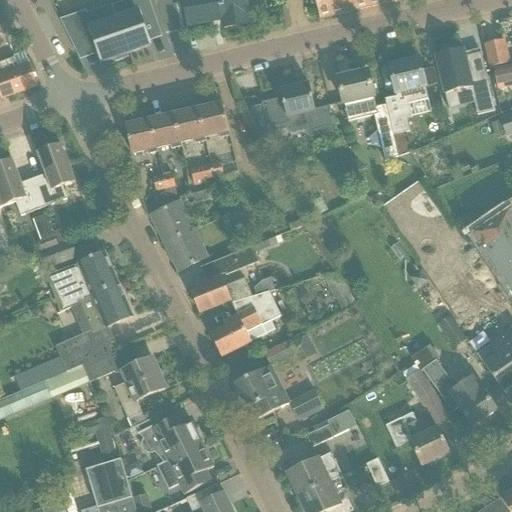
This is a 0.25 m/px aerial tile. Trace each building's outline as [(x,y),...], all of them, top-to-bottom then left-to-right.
[(134,15),(116,21),(128,55),(149,47),(148,43),(145,36),(159,31),(148,0),(128,0),(129,1),(134,15)] [(175,0),(174,0),(174,1),(182,0),(183,0),(188,27),(213,23),(212,21),(218,20),(219,22),(222,22),(223,30),(247,26),(246,17),(249,17),(245,0),(175,0)] [(314,0),(319,20),(338,15),(334,1),(337,0),(314,0)] [(337,0),(334,1),(338,15),(356,11),(352,0),(337,0)] [(352,0),(356,11),(394,2),(393,0),(352,0)] [(85,12),(59,21),(76,53),(96,46),(99,55),(102,64),(114,60),(115,63),(127,59),(126,55),(128,55),(116,21),(91,29),(86,15),(85,12)] [(504,42),(484,46),(489,69),(509,65),(508,61),(504,42)] [(463,50),(435,57),(445,96),(471,90),(474,105),(477,117),(495,113),(481,55),(465,59),(464,54),(463,50)] [(0,100),(0,101),(37,88),(29,65),(18,69),(14,60),(0,64),(0,100)] [(396,98),(385,101),(386,106),(393,135),(403,133),(409,132),(406,119),(411,118),(407,105),(427,100),(424,89),(425,89),(423,81),(419,61),(389,68),(394,87),(395,96),(396,96),(396,98)] [(511,66),(492,71),(497,92),(511,88),(511,66)] [(339,80),(337,80),(343,106),(344,106),(348,123),(373,117),(384,161),(398,158),(386,106),(376,109),(373,99),(368,73),(352,77),(349,74),(341,75),(339,80)] [(281,99),(260,104),(261,107),(266,130),(287,125),(286,119),(306,114),(310,133),(331,128),(327,109),(315,112),(313,106),(309,87),(280,93),(281,99)] [(511,96),(501,101),(504,109),(511,105),(511,96)] [(222,106),(198,112),(204,139),(205,139),(218,136),(219,140),(229,137),(222,106)] [(261,107),(249,109),(251,122),(255,121),(258,132),(266,130),(261,107)] [(198,112),(174,117),(180,145),(181,144),(194,141),(195,145),(206,143),(205,139),(204,139),(198,112)] [(491,126),(496,140),(506,137),(506,139),(511,136),(511,115),(499,120),(500,123),(491,126)] [(174,117),(150,123),(156,150),(157,150),(170,147),(171,151),(181,148),(181,144),(180,145),(174,117)] [(125,128),(127,134),(132,156),(146,152),(147,156),(157,154),(157,150),(156,150),(150,123),(125,128)] [(45,176),(33,181),(44,209),(67,201),(62,188),(74,184),(61,146),(57,148),(53,146),(43,149),(41,154),(37,155),(45,176)] [(0,198),(4,208),(15,204),(20,218),(44,209),(33,181),(21,185),(12,162),(9,163),(5,161),(0,163),(0,198)] [(220,162),(210,164),(213,179),(223,177),(238,172),(235,161),(221,164),(220,162)] [(213,179),(210,164),(201,166),(190,169),(194,186),(205,183),(204,181),(213,179)] [(172,174),(162,176),(165,190),(175,188),(172,174)] [(162,176),(152,179),(156,192),(165,190),(162,176)] [(151,218),(165,246),(191,233),(177,205),(151,218)] [(511,209),(495,220),(478,232),(471,237),(511,297),(511,209)] [(474,225),(466,230),(471,237),(478,232),(474,225)] [(66,229),(54,233),(59,245),(70,241),(66,229)] [(191,233),(165,246),(179,273),(205,260),(191,233)] [(42,242),(39,247),(41,252),(57,247),(54,237),(42,242)] [(226,276),(259,263),(255,255),(279,246),(276,238),(220,261),(226,276)] [(41,252),(40,253),(46,270),(76,259),(70,242),(57,247),(41,252)] [(104,253),(46,279),(59,313),(71,308),(71,309),(81,305),(80,304),(91,299),(91,298),(119,286),(104,253)] [(427,259),(418,265),(445,305),(453,298),(427,259)] [(355,305),(337,273),(322,277),(342,312),(355,305)] [(220,276),(215,278),(197,286),(198,290),(190,294),(198,315),(230,302),(232,305),(251,299),(244,281),(225,289),(220,276)] [(272,279),(263,282),(266,292),(275,289),(272,279)] [(11,378),(18,393),(19,394),(82,368),(82,369),(87,367),(87,366),(119,353),(112,339),(103,343),(98,333),(133,318),(119,286),(91,298),(91,299),(80,304),(81,305),(71,309),(72,311),(83,335),(55,348),(58,358),(11,378)] [(268,294),(251,299),(232,305),(237,318),(224,324),(226,328),(210,336),(221,359),(247,345),(248,347),(276,332),(271,322),(280,317),(268,294)] [(450,316),(437,325),(454,349),(467,340),(450,316)] [(484,366),(494,381),(505,397),(511,392),(511,331),(490,347),(497,357),(484,366)] [(264,355),(270,367),(234,385),(247,411),(253,408),(259,420),(290,404),(272,366),(296,353),(302,364),(317,355),(307,336),(290,344),(289,342),(264,355)] [(87,366),(87,367),(88,369),(87,369),(93,384),(116,373),(122,374),(127,384),(114,390),(128,421),(132,429),(145,424),(136,403),(164,390),(151,360),(139,366),(132,349),(120,355),(119,353),(87,366)] [(473,379),(458,389),(451,379),(448,381),(435,362),(423,371),(427,377),(452,412),(458,408),(472,429),(496,412),(473,379)] [(401,374),(406,382),(436,426),(448,418),(414,366),(401,374)] [(0,401),(0,422),(88,383),(82,369),(82,368),(19,394),(18,393),(0,401)] [(314,392),(290,404),(288,405),(296,419),(321,406),(314,392)] [(327,423),(329,427),(306,438),(311,449),(358,427),(350,412),(327,423)] [(396,449),(410,442),(411,443),(410,443),(422,468),(448,455),(437,430),(425,436),(419,423),(417,424),(411,414),(386,426),(396,449)] [(178,417),(153,430),(152,429),(139,435),(143,440),(141,444),(141,447),(142,450),(145,453),(148,454),(151,454),(154,452),(164,464),(167,462),(168,464),(202,447),(191,424),(184,428),(178,417)] [(112,440),(98,444),(104,463),(118,458),(112,440)] [(202,447),(168,464),(157,469),(168,491),(179,486),(184,497),(193,492),(211,483),(206,473),(213,469),(202,447)] [(288,475),(299,498),(341,478),(330,455),(288,475)] [(86,472),(92,492),(97,511),(135,511),(121,461),(86,472)] [(377,461),(366,466),(377,490),(389,484),(377,461)] [(341,478),(299,498),(305,511),(352,511),(344,493),(348,491),(341,478)] [(202,511),(231,511),(224,495),(213,500),(208,490),(186,501),(190,511),(195,511),(201,509),(202,511)] [(511,511),(511,492),(481,511),(511,511)]
